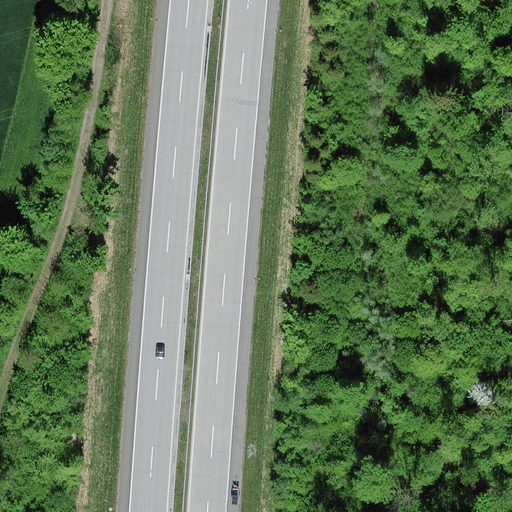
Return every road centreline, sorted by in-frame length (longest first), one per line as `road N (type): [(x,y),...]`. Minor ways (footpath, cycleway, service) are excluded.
road 1 (motorway): [(191,0),(148,511)]
road 2 (motorway): [(208,511),(249,0)]
road 3 (track): [(0,418),(58,227),(106,0)]
